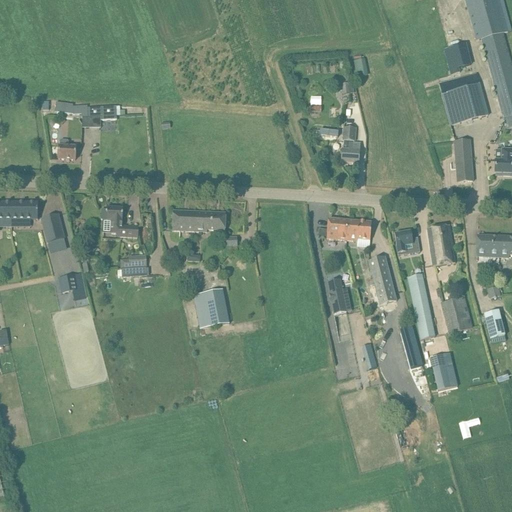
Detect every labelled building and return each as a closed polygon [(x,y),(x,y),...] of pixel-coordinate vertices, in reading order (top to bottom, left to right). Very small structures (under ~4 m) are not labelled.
[(464,0),(476,42),(481,40),(502,120),(506,119),(508,129),(511,127),(511,67),(503,34),(511,32),(502,0),(464,0)] [(453,48),(443,51),(450,77),(451,77),(460,74),(459,69),(453,48)] [(364,61),(353,63),(356,78),(367,76),(364,61)] [(477,74),(439,85),(442,96),(441,96),(450,128),(489,117),(477,74)] [(56,103),(55,113),(73,116),(81,116),(81,119),(82,119),(100,119),(100,122),(117,121),(116,117),(116,107),(87,109),(87,107),(73,108),(73,105),(56,103)] [(343,129),(342,142),(344,142),(354,143),(355,130),(343,129)] [(337,139),(338,132),(319,130),(319,137),(337,139)] [(59,147),(58,161),(75,162),(76,148),(68,148),(68,144),(69,142),(67,141),(61,141),(60,142),(60,147),(59,147)] [(342,154),(341,164),(358,165),(359,155),(359,152),(359,148),(353,147),(354,143),(344,142),(343,151),(342,151),(342,154)] [(469,143),(454,144),(457,184),(472,183),(469,143)] [(495,165),(494,175),(495,175),(503,175),(503,177),(511,177),(511,168),(511,166),(511,151),(501,151),(501,162),(495,162),(495,165)] [(0,204),(0,220),(11,221),(12,204),(0,204)] [(12,204),(11,221),(30,221),(38,221),(38,204),(12,204)] [(101,211),(101,221),(106,221),(112,222),(111,234),(117,235),(121,235),(121,238),(138,239),(139,229),(127,228),(122,228),(122,222),(123,210),(106,209),(106,211),(101,211)] [(173,213),(172,232),(207,234),(207,232),(224,233),(225,215),(173,213)] [(58,216),(41,221),(47,244),(64,240),(58,216)] [(328,220),(327,240),(357,243),(357,241),(370,242),(371,224),(328,220)] [(449,227),(427,230),(433,268),(455,264),(449,227)] [(410,233),(394,236),(396,246),(398,255),(398,257),(419,254),(417,239),(411,240),(410,233)] [(237,238),(222,239),(223,249),(237,249),(237,238)] [(477,238),(476,257),(499,258),(500,239),(477,238)] [(511,239),(500,239),(499,258),(508,259),(509,257),(511,256),(511,239)] [(119,271),(117,271),(118,279),(147,276),(147,269),(146,269),(145,258),(137,259),(137,261),(126,262),(126,263),(118,264),(119,271)] [(385,260),(368,264),(379,307),(396,303),(385,260)] [(422,276),(408,279),(420,341),(434,338),(422,279),(423,278),(422,276)] [(74,277),(58,279),(61,294),(72,292),(74,301),(85,299),(84,290),(76,291),(74,277)] [(340,281),(327,283),(333,316),(346,314),(342,291),(340,281)] [(498,287),(487,290),(490,300),(501,297),(498,287)] [(222,292),(193,297),(200,330),(229,325),(222,292)] [(464,298),(440,305),(448,337),(473,330),(464,298)] [(498,312),(484,316),(486,324),(490,340),(492,346),(506,342),(504,337),(498,312)] [(412,329),(399,332),(410,371),(423,367),(412,329)] [(444,357),(430,361),(433,373),(437,393),(458,388),(453,368),(447,370),(444,357)]
